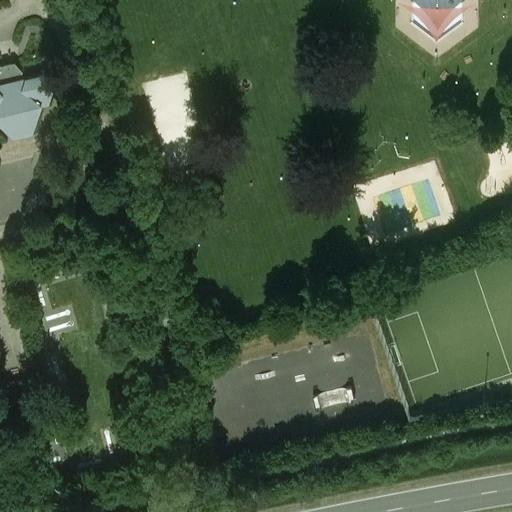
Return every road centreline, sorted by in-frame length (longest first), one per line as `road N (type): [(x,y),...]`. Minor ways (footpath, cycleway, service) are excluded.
road 1 (residential): [(86,122),(71,53),(40,0)]
road 2 (secondary): [(511,490),(389,511)]
